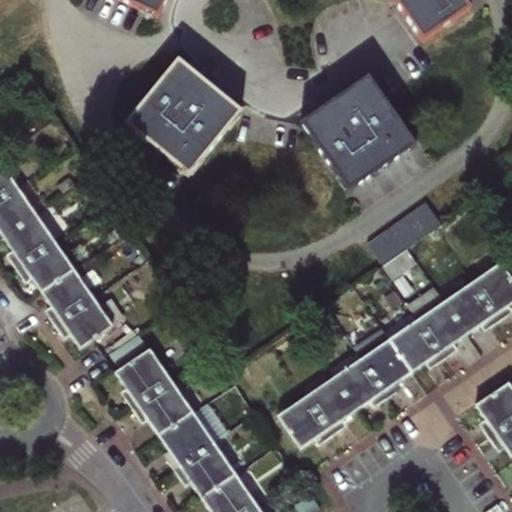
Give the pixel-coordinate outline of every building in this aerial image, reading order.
[(163,0),(117,0),(155,18),(163,0)] [(398,0),(394,4),(420,43),(466,11),(458,0),(398,0)] [(237,113),(198,82),(175,63),(124,127),(165,162),(186,178),(237,113)] [(367,79),(338,99),(325,109),(301,126),(347,193),(413,147),(367,79)] [(0,200),(15,190),(0,167),(0,200)] [(0,237),(1,239),(34,217),(15,190),(0,200),(0,237)] [(438,228),(423,204),(364,244),(380,268),(438,228)] [(13,270),(52,244),(34,217),(1,239),(12,255),(6,260),(13,270)] [(71,272),(52,244),(13,270),(19,280),(26,276),(38,294),(71,272)] [(345,260),(277,286),(288,314),(356,289),(345,260)] [(511,305),(511,287),(498,267),(471,286),(497,324),(506,318),(502,312),(511,305)] [(89,300),(71,272),(38,294),(50,312),(44,316),(51,326),(89,300)] [(471,286),(443,305),(466,337),(484,325),(487,330),(497,324),(471,286)] [(419,313),(441,299),(435,290),(413,303),(419,313)] [(109,329),(89,300),(51,326),(57,335),(63,331),(77,351),(109,329)] [(416,323),(442,362),(452,355),(448,349),(466,337),(443,305),(416,323)] [(433,368),(442,362),(416,323),(388,343),(410,375),(429,363),(433,368)] [(410,375),(388,343),(360,362),(386,400),(397,393),(393,387),(410,375)] [(123,400),(130,411),(170,384),(148,353),(115,376),(129,396),(123,400)] [(377,406),(386,400),(360,362),(332,381),(354,414),(374,401),(377,406)] [(304,400),(330,439),(341,431),(337,426),(354,414),(332,381),(304,400)] [(143,417),(158,439),(191,416),(170,384),(130,411),(137,421),(143,417)] [(487,440),(511,422),(511,394),(506,385),(473,408),(486,426),(480,430),(487,440)] [(322,444),(330,439),(304,400),(276,419),(299,452),(318,439),(322,444)] [(242,405),(226,416),(236,431),(253,420),(242,405)] [(173,474),(213,447),(228,437),(236,431),(226,416),(202,432),(191,416),(158,439),(172,460),(166,464),(173,474)] [(498,444),(511,464),(511,463),(511,422),(487,440),(492,448),(498,444)] [(228,437),(213,447),(233,478),(249,467),(228,437)] [(185,480),(199,501),(233,478),(213,447),(173,474),(179,484),(185,480)] [(248,511),(254,509),(233,478),(199,501),(206,511),(248,511)]
